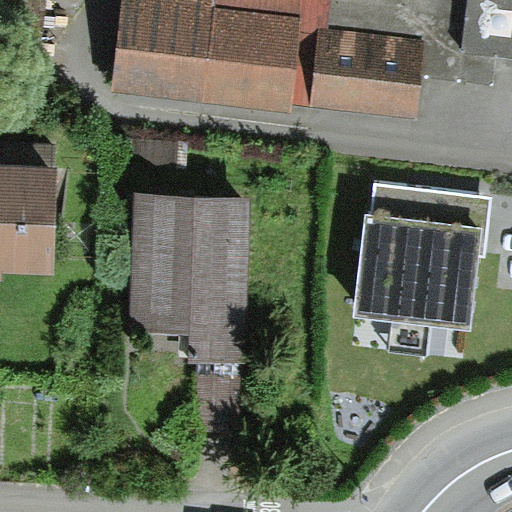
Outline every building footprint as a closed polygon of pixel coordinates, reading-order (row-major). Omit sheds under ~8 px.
[(511,0),(128,0),(121,80),(415,109),(422,41),(511,50),(511,0)] [(0,166),(0,255),(46,257),(47,167),(0,166)] [(481,229),(477,257),(484,257),(492,197),(371,183),(367,216),(481,229)] [(245,203),(139,199),(135,328),(201,331),(197,420),(237,422),(245,203)] [(481,229),(367,216),(355,315),(468,329),(477,257),(481,229)]
